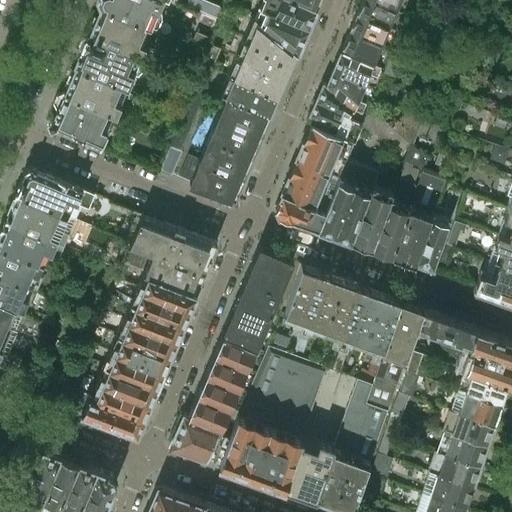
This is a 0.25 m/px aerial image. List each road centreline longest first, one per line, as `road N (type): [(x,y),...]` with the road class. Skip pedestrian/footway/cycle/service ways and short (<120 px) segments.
road 1 (residential): [(245,219),(511,313)]
road 2 (residential): [(145,456),(245,219)]
road 3 (residential): [(245,219),(215,214),(10,128)]
road 4 (residential): [(245,219),(336,0)]
road 5 (residential): [(306,511),(145,456)]
road 6 (residential): [(0,401),(145,456)]
road 7 (residential): [(10,128),(65,0)]
